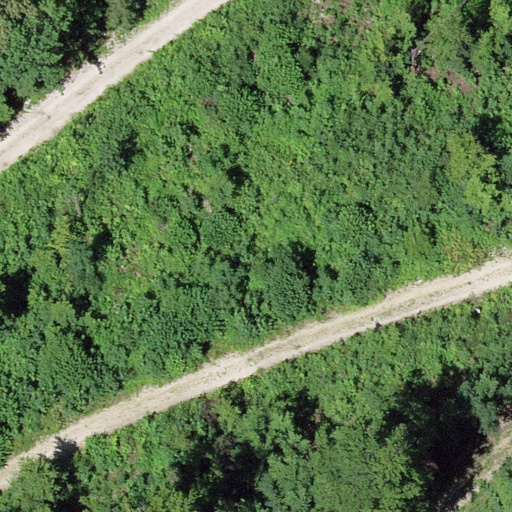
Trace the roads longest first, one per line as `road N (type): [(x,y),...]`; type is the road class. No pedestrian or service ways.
road 1 (track): [(0,452),(412,283),(511,250)]
road 2 (track): [(0,158),(213,0)]
